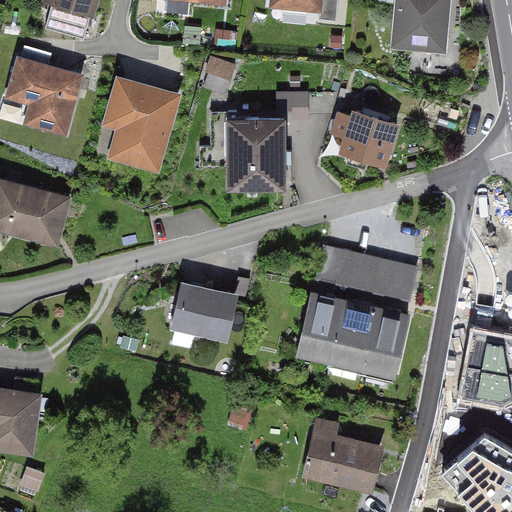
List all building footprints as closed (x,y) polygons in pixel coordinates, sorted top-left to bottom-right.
[(101,0),(48,0),(48,2),(97,16),(101,0)] [(320,0),(270,0),(269,9),(319,14),(320,0)] [(338,21),(339,0),(321,0),(320,19),(338,21)] [(451,0),(395,0),(392,50),(448,54),(451,0)] [(88,76),(19,56),(7,99),(30,106),(25,124),(70,137),(88,76)] [(205,84),(230,93),(239,66),(215,57),(205,84)] [(162,174),(185,94),(119,76),(104,128),(117,132),(109,160),(162,174)] [(311,91),(278,92),(278,115),(312,115),(311,91)] [(232,185),(283,185),(283,119),(238,118),(238,111),(213,111),(213,146),(202,146),(202,164),(232,164),(232,185)] [(396,122),(358,111),(356,116),(341,111),(335,131),(349,135),(344,151),(353,154),(351,161),(364,165),(366,158),(383,163),(396,122)] [(0,231),(60,246),(72,196),(0,178),(0,231)] [(300,354),(392,375),(417,268),(325,247),(300,354)] [(234,293),(186,283),(177,324),(226,334),(234,293)] [(511,338),(474,331),(462,396),(502,406),(511,401),(511,338)] [(38,394),(0,388),(0,446),(31,451),(38,394)] [(380,446),(317,432),(307,472),(371,487),(380,446)] [(511,511),(511,454),(486,440),(442,477),(472,511),(511,511)] [(44,474),(26,469),(20,489),(38,494),(44,474)]
